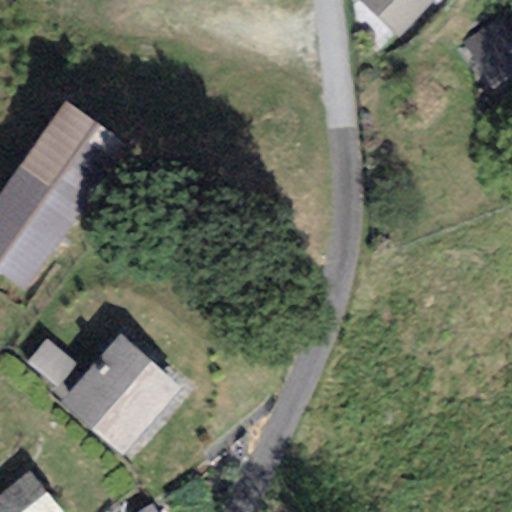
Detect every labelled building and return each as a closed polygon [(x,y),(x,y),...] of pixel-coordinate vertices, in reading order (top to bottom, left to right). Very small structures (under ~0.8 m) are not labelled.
[(359,0),(398,36),(432,0),(359,0)] [(500,15),(462,38),(497,95),(511,85),(511,33),(511,34),(500,15)] [(63,103),(0,196),(0,273),(29,293),(128,146),(63,103)] [(119,342),(60,409),(121,461),(179,394),(119,342)] [(0,511),(58,511),(28,471),(0,492),(0,511)]
